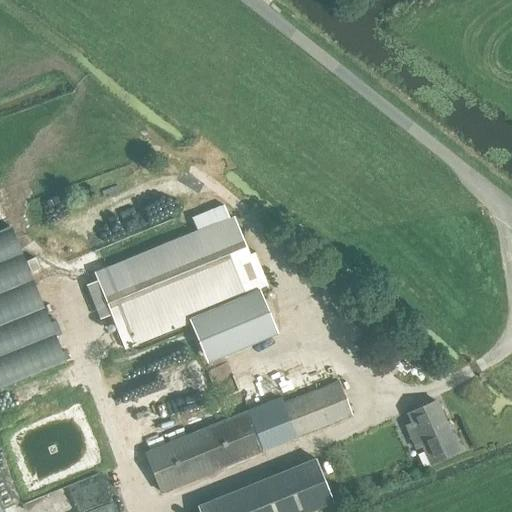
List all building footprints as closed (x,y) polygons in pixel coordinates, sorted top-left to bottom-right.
[(95,278),(85,282),(99,316),(109,312),(124,350),(191,323),(207,363),(276,335),(258,291),(266,287),(252,253),(249,255),(233,216),(228,218),(223,206),(192,218),(197,231),(93,272),(95,278)] [(10,227),(0,230),(0,386),(64,361),(10,227)] [(293,395),(325,383),(311,345),(298,350),(305,367),(285,375),(293,395)] [(338,381),(281,403),(279,398),(246,411),(247,411),(143,453),(161,494),(263,452),(262,451),(294,439),(352,416),(338,381)] [(458,452),(435,401),(406,414),(410,423),(404,426),(415,451),(421,448),(429,465),(458,452)] [(314,459),(195,507),(197,511),(311,511),(331,504),(314,459)] [(110,511),(101,475),(24,495),(28,511),(110,511)]
